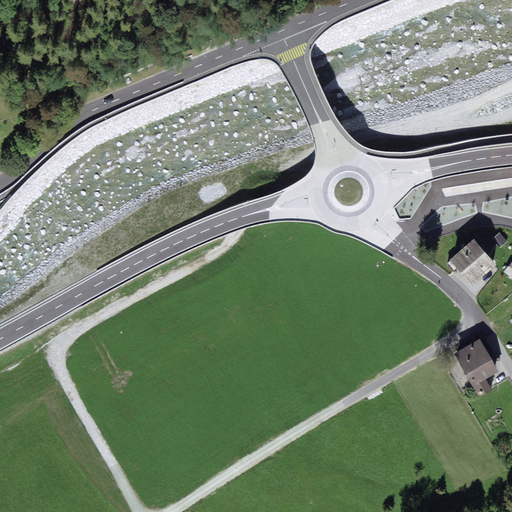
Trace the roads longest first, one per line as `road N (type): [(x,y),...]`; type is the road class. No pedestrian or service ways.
road 1 (track): [(170,511),(481,321)]
road 2 (tertiary): [(0,182),(83,115),(284,29)]
road 3 (primary): [(0,338),(111,275),(258,211)]
road 4 (track): [(66,338),(59,358),(68,389),(138,511)]
road 5 (residential): [(403,245),(463,300),(511,371)]
